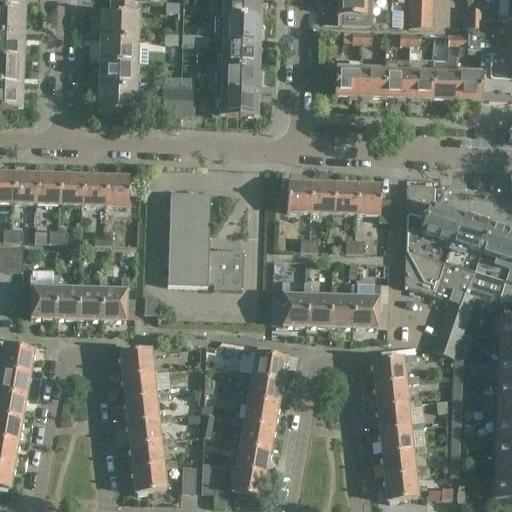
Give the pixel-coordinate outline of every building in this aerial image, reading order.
[(0,0),(0,11),(23,12),(23,8),(22,0),(0,0)] [(223,0),(223,19),(259,20),(259,17),(258,17),(259,6),(259,4),(257,4),(257,0),(223,0)] [(364,19),(364,0),(337,0),(337,19),(364,19)] [(432,10),(431,0),(407,0),(408,10),(432,10)] [(511,24),(511,0),(498,0),(497,23),(507,24),(511,24)] [(136,15),(136,6),(110,5),(110,16),(101,15),(101,19),(101,31),(100,31),(100,33),(102,33),(102,40),(100,40),(100,41),(136,42),(137,15),(136,15)] [(177,7),(166,7),(166,16),(177,17),(177,7)] [(431,22),(432,10),(408,10),(407,21),(431,22)] [(23,16),(23,12),(0,11),(0,37),(22,38),(22,37),(20,37),(20,30),(22,30),(22,28),(22,16),(23,16)] [(466,13),(465,22),(483,23),(493,23),(493,14),(466,13)] [(258,24),(259,20),(223,19),(223,20),(215,20),(214,44),(222,45),(258,46),(258,45),(256,45),(256,38),(258,38),(258,37),(258,24)] [(431,33),(431,22),(407,21),(407,32),(431,33)] [(483,33),(483,23),(465,22),(465,32),(483,33)] [(511,51),(511,24),(507,24),(506,36),(496,36),(496,51),(511,51)] [(351,47),(352,37),(352,36),(343,36),(343,47),(351,47)] [(362,47),(362,36),(352,36),(352,37),(351,47),(362,47)] [(371,37),(362,36),(362,47),(371,48),(371,37)] [(511,51),(496,51),(495,51),(495,48),(476,38),(472,37),(470,36),(469,36),(467,40),(466,40),(466,51),(466,54),(480,54),(479,76),(479,105),(511,105),(511,51)] [(22,38),(0,37),(0,61),(21,62),(21,58),(21,47),(22,47),(22,46),(19,46),(20,38),(22,38)] [(409,49),(409,38),(400,38),(399,46),(399,48),(409,49)] [(419,38),(409,38),(409,49),(418,49),(419,38)] [(163,49),(176,49),(177,49),(177,39),(164,39),(163,49)] [(194,49),(194,39),(182,39),(182,49),(194,49)] [(208,40),(194,39),(194,49),(208,49),(208,40)] [(456,104),(456,76),(457,62),(457,51),(457,40),(448,39),(447,66),(432,65),(432,66),(432,75),(431,103),(456,104)] [(457,51),(466,51),(466,40),(457,40),(457,51)] [(135,67),(136,42),(100,41),(100,42),(102,42),(102,49),(100,49),(100,50),(100,63),(99,63),(99,66),(135,67)] [(258,47),(258,46),(222,45),(221,69),(257,70),(257,66),(257,55),(258,55),(258,54),(255,54),(256,47),(258,47)] [(21,66),(21,62),(0,61),(0,87),(20,88),(20,87),(18,87),(18,79),(21,80),(21,78),(20,78),(21,66)] [(407,102),(408,65),(385,64),(385,74),(384,101),(407,102)] [(360,100),(361,73),(360,73),(360,65),(348,65),(348,73),(335,72),(335,99),(360,100)] [(431,103),(432,75),(432,66),(408,65),(407,102),(431,103)] [(134,92),(135,67),(99,66),(99,69),(99,81),(99,83),(101,83),(101,90),(98,90),(98,91),(134,92)] [(257,74),(257,70),(221,69),(220,95),(256,96),(256,95),(254,95),(254,88),(257,88),(257,86),(256,86),(256,74),(257,74)] [(384,101),(385,74),(361,73),(360,100),(384,101)] [(479,105),(479,76),(456,76),(456,104),(479,105)] [(177,94),(177,83),(163,83),(162,94),(177,94)] [(192,83),(177,83),(177,94),(192,95),(192,83)] [(20,88),(0,87),(0,112),(7,113),(7,114),(15,114),(15,113),(19,113),(19,109),(19,97),(20,97),(20,96),(18,96),(18,88),(20,88)] [(133,117),(134,92),(98,91),(100,91),(100,99),(98,99),(98,100),(98,113),(98,112),(97,116),(101,116),(101,117),(109,117),(133,117)] [(176,121),(177,94),(162,94),(162,108),(162,120),(176,121)] [(191,121),(192,95),(177,94),(176,121),(191,121)] [(256,96),(220,95),(219,120),(243,121),(243,122),(252,122),(252,121),(255,121),(256,118),(255,118),(256,105),(256,104),(254,104),(254,96),(256,96)] [(0,206),(12,207),(13,177),(0,176),(0,206)] [(35,207),(36,178),(13,177),(12,207),(35,207)] [(58,208),(59,179),(36,178),(35,207),(58,208)] [(81,209),(82,180),(59,179),(58,208),(81,209)] [(104,209),(105,180),(82,180),(81,209),(104,209)] [(129,181),(105,180),(104,209),(127,210),(129,181)] [(309,217),(310,187),(287,186),(286,197),(276,197),(276,215),(286,216),(309,217)] [(332,218),(333,188),(310,187),(309,217),(332,218)] [(355,219),(356,188),(333,188),(332,218),(355,219)] [(380,189),(356,188),(355,219),(378,219),(378,226),(389,226),(390,203),(379,203),(380,189)] [(431,299),(458,219),(433,210),(433,191),(406,190),(406,199),(403,289),(431,299)] [(167,290),(169,290),(206,291),(207,289),(217,289),(217,292),(246,293),(247,257),(218,256),(218,258),(208,257),(210,200),(169,198),(167,290)] [(474,270),(488,229),(486,228),(461,220),(458,218),(458,219),(431,299),(448,305),(458,309),(462,295),(474,270)] [(496,304),(511,256),(511,236),(493,230),(488,229),(474,270),(462,295),(458,309),(470,313),(474,301),(486,306),(496,304)] [(11,246),(11,233),(3,233),(2,246),(11,246)] [(20,233),(12,233),(11,233),(11,246),(20,246),(20,233)] [(57,248),(57,235),(48,235),(48,247),(57,248)] [(66,236),(57,235),(57,248),(66,248),(66,236)] [(103,249),(104,236),(95,236),(94,249),(103,249)] [(112,237),(104,236),(103,249),(112,249),(112,237)] [(300,255),(308,256),(309,243),(300,243),(300,255)] [(317,243),(309,243),(308,256),(317,256),(317,243)] [(345,257),(353,257),(354,244),(345,244),(345,257)] [(363,244),(354,244),(353,257),(362,257),(363,244)] [(0,276),(10,276),(11,252),(0,252),(0,276)] [(22,253),(11,252),(10,276),(22,277),(22,253)] [(511,256),(496,304),(498,304),(511,304),(511,256)] [(350,287),(350,297),(357,297),(357,288),(354,287),(355,267),(349,267),(348,287),(350,287)] [(106,280),(101,280),(98,280),(98,290),(101,290),(105,290),(106,290),(106,280)] [(306,331),(307,300),(283,299),(283,296),(288,296),(288,285),(281,285),(281,295),(275,295),(273,328),(282,328),(282,330),(306,331)] [(77,324),(78,294),(63,293),(63,287),(58,286),(58,289),(55,289),(54,323),(77,324)] [(54,323),(55,289),(51,289),(51,292),(31,292),(30,322),(54,323)] [(100,324),(101,290),(98,290),(93,290),(93,294),(78,294),(77,324),(100,324)] [(105,294),(105,290),(101,290),(100,324),(124,325),(125,295),(105,294)] [(329,331),(330,300),(307,300),(306,331),(329,331)] [(352,332),(353,301),(330,300),(329,331),(352,332)] [(377,302),(353,301),(352,332),(376,333),(377,302)] [(159,302),(144,302),(143,319),(158,320),(159,302)] [(465,328),(470,313),(458,309),(448,305),(443,321),(465,328)] [(511,320),(511,310),(503,310),(503,321),(511,320)] [(462,336),(465,328),(443,321),(439,332),(461,339),(462,336)] [(511,322),(499,322),(498,353),(497,383),(511,383),(511,322)] [(457,350),(461,339),(439,332),(436,343),(457,350)] [(472,340),(462,336),(461,339),(457,350),(466,354),(472,340)] [(440,358),(453,361),(453,362),(457,350),(436,343),(432,355),(440,358)] [(33,354),(3,349),(0,364),(0,372),(29,378),(33,354)] [(163,358),(162,350),(152,351),(153,359),(163,358)] [(461,368),(466,354),(457,350),(453,362),(453,361),(453,365),(461,368)] [(251,361),(252,355),(241,353),(240,360),(251,361)] [(119,357),(121,381),(151,378),(149,354),(119,357)] [(285,362),(255,357),(251,381),(281,386),(285,362)] [(404,385),(401,361),(371,365),(374,389),(404,385)] [(461,378),(461,368),(453,365),(452,377),(461,378)] [(478,369),(469,369),(468,378),(478,379),(478,369)] [(0,396),(25,401),(29,378),(0,372),(0,396)] [(461,387),(461,378),(452,377),(452,387),(461,387)] [(154,401),(151,378),(121,381),(124,404),(154,401)] [(277,409),(281,386),(251,381),(247,404),(277,409)] [(511,383),(497,383),(495,443),(511,443),(511,383)] [(406,408),(404,385),(374,389),(376,412),(406,408)] [(460,401),(461,387),(452,387),(452,401),(460,401)] [(0,419),(21,423),(25,401),(0,396),(0,419)] [(157,424),(154,401),(124,404),(127,427),(157,424)] [(460,411),(460,401),(452,401),(451,411),(460,411)] [(273,432),(277,409),(247,404),(243,426),(273,432)] [(444,407),(436,407),(437,417),(445,416),(444,407)] [(409,432),(406,408),(376,412),(379,435),(409,432)] [(460,421),(460,411),(451,411),(451,420),(460,421)] [(0,443),(17,446),(21,423),(0,419),(0,443)] [(459,434),(460,421),(451,420),(451,434),(459,434)] [(159,447),(157,424),(127,427),(129,450),(159,447)] [(201,426),(199,440),(202,441),(211,442),(212,427),(202,426),(201,426)] [(269,454),(273,432),(243,426),(239,449),(269,454)] [(411,455),(409,432),(379,435),(381,458),(411,455)] [(459,444),(459,434),(451,434),(450,444),(459,444)] [(0,466),(13,469),(17,446),(0,443),(0,466)] [(511,443),(495,443),(493,503),(511,504),(511,443)] [(459,454),(459,444),(450,444),(450,454),(459,454)] [(162,470),(159,447),(129,450),(132,473),(162,470)] [(265,477),(269,454),(239,449),(235,472),(265,477)] [(458,467),(459,454),(450,454),(450,467),(458,467)] [(414,478),(411,455),(381,458),(383,481),(414,478)] [(9,493),(13,469),(0,466),(0,493),(6,494),(6,492),(9,493)] [(458,481),(458,467),(450,467),(449,481),(458,481)] [(165,493),(162,470),(132,473),(134,497),(137,496),(137,499),(146,498),(145,495),(165,493)] [(182,471),(181,489),(181,497),(195,497),(195,472),(182,471)] [(201,472),(200,488),(200,497),(214,498),(215,473),(201,472)] [(261,501),(265,477),(235,472),(231,495),(250,499),(250,501),(258,502),(258,500),(261,501)] [(416,501),(414,478),(383,481),(386,505),(389,504),(389,507),(397,506),(397,503),(416,501)] [(439,505),(450,505),(451,493),(440,492),(439,505)]
